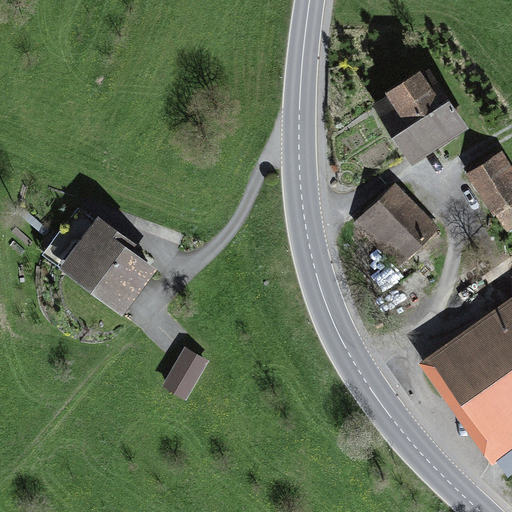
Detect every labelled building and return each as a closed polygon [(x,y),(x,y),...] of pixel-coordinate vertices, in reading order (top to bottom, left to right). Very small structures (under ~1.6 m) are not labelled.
[(426,73),(365,114),(405,175),(467,134),(426,73)] [(511,186),(490,153),(454,177),(487,227),(511,210),(511,186)] [(392,189),(349,225),(396,280),(439,245),(392,189)] [(95,224),(57,277),(117,319),(155,266),(95,224)] [(511,301),(416,373),(483,462),(511,440),(511,301)] [(187,347),(166,383),(186,395),(208,359),(187,347)]
